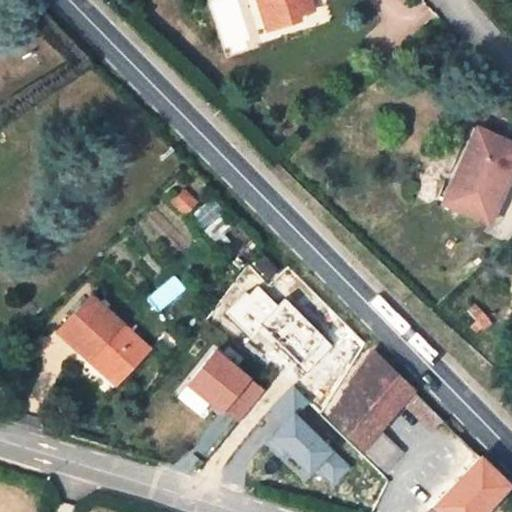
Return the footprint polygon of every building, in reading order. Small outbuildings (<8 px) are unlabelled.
[(258,0),(262,13),(275,9),(280,25),(299,19),(298,14),(313,9),(309,0),(258,0)] [(262,13),(268,29),(280,25),(275,9),(262,13)] [(477,127),(470,124),(455,157),(462,161),(477,127)] [(511,143),(502,139),(477,127),(462,161),(455,157),(451,165),(459,168),(447,195),(444,201),(489,222),(511,170),(511,143)] [(511,137),(504,134),(502,139),(509,142),(511,137)] [(177,196),(189,208),(196,200),(185,188),(177,196)] [(440,191),(437,198),(444,201),(447,195),(440,191)] [(172,200),(185,213),(189,208),(177,196),(172,200)] [(261,285),(270,275),(258,262),(247,274),(261,285)] [(245,291),(224,314),(250,339),(259,332),(308,374),(332,347),(285,298),(279,306),(261,285),(250,295),(245,291)] [(123,374),(147,348),(91,294),(59,328),(87,353),(93,348),(123,374)] [(87,353),(117,381),(123,374),(93,348),(87,353)] [(216,349),(189,386),(211,408),(226,413),(240,422),(265,391),(253,380),(216,349)] [(332,413),(363,444),(411,388),(373,349),(371,352),(332,413)] [(372,450),(390,468),(404,453),(387,435),(372,450)] [(448,488),(435,502),(444,511),(480,511),(507,483),(478,455),(448,488)] [(424,467),(411,482),(434,500),(435,502),(448,488),(424,467)]
